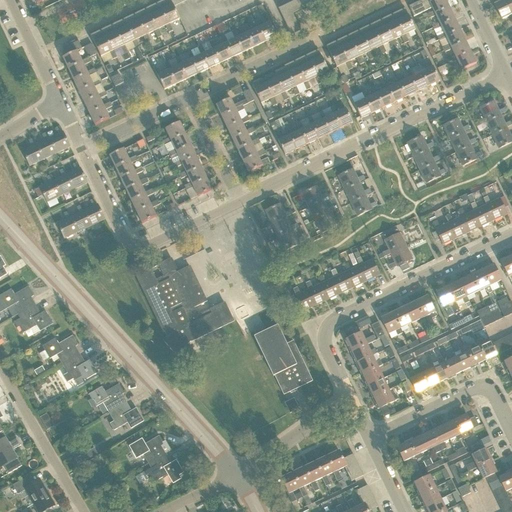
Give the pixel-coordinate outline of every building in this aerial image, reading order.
[(433,11),(434,14),(449,7),(445,0),(427,0),(410,8),(414,16),(432,8),(433,11)] [(494,5),(502,20),(511,14),(511,11),(506,0),(502,0),(503,1),(494,5)] [(161,10),(168,25),(166,26),(169,33),(173,31),(170,24),(180,19),(173,5),(161,10)] [(455,19),(449,7),(434,14),(433,11),(426,15),(428,19),(435,16),(438,23),(440,26),(455,19)] [(154,32),(158,39),(162,37),(158,30),(166,26),(168,25),(161,10),(150,15),(157,30),(154,32)] [(139,21),(146,36),(143,37),(145,41),(146,44),(151,42),(147,35),(154,32),(157,30),(150,15),(139,21)] [(401,37),(404,44),(408,42),(405,35),(415,30),(408,16),(397,21),(404,35),(401,37)] [(254,48),(266,42),(258,27),(260,26),(257,19),(253,21),(257,28),(250,31),(247,33),(254,48)] [(444,34),(445,37),(460,30),(455,19),(440,26),(438,23),(432,26),(434,30),(440,27),(444,34)] [(146,36),(139,21),(128,26),(135,41),(132,43),(135,50),(139,47),(138,44),(145,41),(143,37),(146,36)] [(266,42),(277,37),(269,21),(260,26),(258,27),(266,42)] [(401,37),(404,35),(397,21),(386,26),(393,41),(390,42),(393,49),(397,47),(394,40),(401,37)] [(243,53),(246,52),(254,48),(247,33),(250,31),(246,24),(242,26),(245,33),(239,37),(236,38),(243,53)] [(116,32),(124,47),(121,48),(124,55),(128,53),(125,46),(132,43),(135,41),(128,26),(116,32)] [(390,42),(393,41),(386,26),(375,32),(382,46),(379,48),(382,54),(386,53),(383,46),(390,42)] [(235,39),(227,42),(225,44),(232,59),(243,53),(236,38),(239,37),(235,30),(231,32),(235,39)] [(446,38),(449,45),(451,48),(465,41),(460,30),(445,37),(444,34),(437,37),(439,42),(446,38)] [(105,37),(112,52),(110,53),(113,61),(117,58),(114,51),(121,48),(124,47),(116,32),(105,37)] [(375,32),(363,37),(370,52),(367,53),(371,60),(375,58),(371,51),(379,48),(382,46),(375,32)] [(220,37),(223,44),(216,48),(214,49),(221,64),(232,59),(225,44),(227,42),(224,35),(220,37)] [(110,53),(112,52),(105,37),(94,42),(101,57),(110,53)] [(367,53),(370,52),(363,37),(352,43),(359,57),(356,59),(359,65),(363,63),(360,56),(367,53)] [(82,61),(77,51),(82,49),(79,41),(64,49),(67,56),(62,58),(68,69),(83,62),(84,65),(91,62),(89,58),(82,61)] [(216,48),(213,41),(209,43),(212,50),(205,53),(202,54),(210,69),(221,64),(214,49),(216,48)] [(454,56),(456,60),(471,52),(465,41),(451,48),(449,45),(442,49),(444,53),(451,50),(454,56)] [(92,43),(84,47),(89,57),(97,54),(92,43)] [(356,59),(359,57),(352,43),(341,48),(348,63),(345,64),(348,71),(352,69),(349,62),(356,59)] [(198,75),(210,69),(202,54),(205,53),(202,47),(198,49),(201,55),(194,59),(191,60),(198,75)] [(330,53),(337,68),(345,64),(348,63),(341,48),(330,53)] [(425,51),(420,53),(424,61),(429,59),(425,51)] [(187,80),(198,75),(191,60),(194,59),(191,52),(186,54),(190,61),(183,64),(180,65),(187,80)] [(476,64),(471,52),(456,60),(454,56),(448,59),(450,64),(456,61),(461,71),(476,64)] [(176,86),(187,80),(180,65),(183,64),(179,57),(175,59),(178,66),(172,69),(171,69),(169,70),(176,86)] [(322,57),(310,62),(317,77),(314,78),(318,85),(322,83),(319,76),(328,71),(322,57)] [(84,65),(83,62),(68,69),(73,80),(88,74),(89,77),(96,73),(94,69),(87,72),(84,65)] [(157,76),(165,91),(176,86),(169,70),(171,69),(168,62),(164,64),(167,71),(157,76)] [(314,78),(317,77),(310,62),(299,68),(306,82),(303,83),(307,90),(311,88),(307,81),(314,78)] [(114,72),(110,64),(105,66),(109,74),(114,72)] [(417,66),(421,73),(413,76),(410,78),(417,92),(428,87),(422,72),(425,71),(421,64),(417,66)] [(425,71),(422,72),(428,87),(440,81),(433,67),(425,71)] [(303,83),(306,82),(299,68),(288,73),(295,88),(292,89),(295,96),(299,94),(296,87),(303,83)] [(402,82),(399,83),(406,98),(417,92),(410,78),(413,76),(410,70),(406,72),(409,78),(402,82)] [(292,89),(295,88),(288,73),(277,79),(283,93),(280,94),(284,101),(288,99),(285,92),(292,89)] [(89,77),(88,74),(73,80),(79,92),(93,85),(95,88),(102,85),(100,81),(93,84),(89,77)] [(124,83),(120,75),(111,79),(115,87),(124,83)] [(346,75),(341,77),(345,85),(349,83),(346,75)] [(391,87),(388,89),(395,103),(406,98),(399,83),(402,82),(399,75),(395,77),(398,83),(391,87)] [(277,105),(274,98),(280,94),(283,93),(277,79),(265,84),(272,98),(269,100),(273,107),(277,105)] [(387,89),(380,92),(377,94),(384,108),(395,103),(388,89),(391,87),(388,80),(383,82),(387,89)] [(269,100),(272,98),(265,84),(254,89),(261,104),(269,100)] [(79,92),(84,103),(99,96),(100,99),(107,96),(105,92),(98,95),(95,88),(93,85),(79,92)] [(369,98),(365,99),(372,114),(384,108),(377,94),(380,92),(377,86),(372,88),(376,94),(369,98)] [(234,105),(231,98),(223,102),(218,105),(216,106),(221,117),(236,110),(238,113),(245,109),(243,106),(254,101),(249,90),(243,93),(246,99),(234,105)] [(364,100),(354,105),(361,119),(372,114),(365,99),(369,98),(365,91),(361,93),(364,100)] [(342,100),(338,92),(333,94),(337,102),(342,100)] [(220,95),(214,98),(218,105),(223,102),(220,95)] [(100,99),(99,96),(84,103),(89,114),(104,107),(106,110),(112,107),(110,103),(103,106),(100,99)] [(501,115),(494,102),(479,109),(486,123),(501,115)] [(330,134),(341,129),(334,115),(337,113),(334,106),(330,108),(333,115),(326,118),(323,120),(330,134)] [(89,114),(95,126),(109,119),(106,110),(104,107),(89,114)] [(341,129),(352,123),(345,109),(337,113),(334,115),(341,129)] [(221,117),(227,128),(242,121),(243,124),(250,121),(248,116),(241,119),(238,113),(236,110),(221,117)] [(270,111),(265,113),(269,121),(274,118),(270,111)] [(319,140),(330,134),(323,120),(326,118),(323,112),(319,114),(322,120),(315,124),(312,125),(319,140)] [(486,123),(492,136),(507,128),(501,115),(486,123)] [(307,145),(319,140),(312,125),(315,124),(312,117),(307,119),(310,126),(304,129),(300,130),(307,145)] [(464,133),(458,119),(443,126),(449,140),(464,133)] [(243,124),(242,121),(227,128),(232,139),(247,132),(248,135),(255,132),(253,127),(246,131),(243,124)] [(185,134),(180,122),(165,129),(170,138),(171,141),(185,134)] [(296,150),(298,149),(307,145),(300,130),(304,129),(300,122),(296,124),(299,131),(292,134),(289,136),(296,150)] [(285,156),(296,150),(289,136),(292,134),(289,128),(285,130),(288,136),(278,141),(285,156)] [(492,136),(498,149),(511,142),(511,138),(507,128),(492,136)] [(49,139),(56,153),(70,147),(63,132),(49,139)] [(248,135),(247,132),(232,139),(237,151),(252,143),(254,146),(260,143),(259,140),(258,139),(251,142),(248,135)] [(449,140),(456,153),(471,146),(464,133),(449,140)] [(171,141),(170,138),(163,142),(165,146),(172,143),(175,149),(176,152),(191,145),(185,134),(171,141)] [(428,150),(422,137),(407,144),(413,157),(428,150)] [(43,160),(56,153),(49,139),(36,145),(43,160)] [(143,139),(136,143),(139,148),(146,144),(143,139)] [(243,162),(257,155),(259,157),(266,154),(264,150),(257,153),(254,146),(252,143),(237,151),(243,162)] [(30,166),(43,160),(36,145),(23,152),(30,166)] [(181,161),(180,161),(182,163),(196,156),(191,145),(176,152),(175,149),(168,153),(170,157),(177,154),(181,161)] [(456,153),(462,167),(477,159),(471,146),(456,153)] [(124,149),(109,156),(115,167),(129,160),(131,164),(138,161),(136,156),(129,160),(124,149)] [(413,157),(420,170),(434,163),(428,150),(413,157)] [(259,157),(257,155),(243,162),(248,173),(263,166),(270,163),(267,158),(261,162),(259,157)] [(186,172),(187,174),(202,168),(196,156),(182,163),(180,161),(174,164),(176,168),(182,165),(186,172)] [(131,164),(129,160),(115,167),(120,179),(135,172),(136,175),(143,172),(141,167),(134,171),(131,164)] [(420,170),(426,184),(441,177),(434,163),(420,170)] [(191,183),(193,186),(207,179),(202,168),(187,174),(186,172),(179,175),(181,179),(188,176),(191,183)] [(67,175),(74,190),(87,183),(80,169),(67,175)] [(359,183),(353,170),(338,177),(344,190),(359,183)] [(120,179),(126,190),(140,183),(142,186),(149,183),(147,179),(140,182),(136,175),(135,172),(120,179)] [(60,196),(74,190),(67,175),(53,181),(60,196)] [(198,197),(212,190),(207,179),(193,186),(191,183),(184,186),(186,191),(193,187),(198,197)] [(47,202),(60,196),(53,181),(40,188),(44,195),(47,202)] [(417,184),(416,185),(417,188),(418,189),(419,192),(422,191),(427,188),(423,182),(417,184)] [(142,186),(140,183),(126,190),(131,201),(146,194),(147,197),(154,194),(152,190),(145,193),(142,186)] [(344,190),(350,203),(365,196),(359,183),(344,190)] [(323,200),(316,187),(302,194),(308,207),(323,200)] [(40,188),(35,190),(39,198),(44,195),(40,188)] [(131,201),(136,213),(151,205),(153,208),(159,205),(157,200),(151,204),(147,197),(146,194),(131,201)] [(350,203),(357,217),(372,210),(365,196),(350,203)] [(486,205),(494,221),(507,215),(499,199),(490,204),(487,197),(483,199),(486,205)] [(308,207),(315,221),(329,214),(323,200),(308,207)] [(474,211),(481,227),(494,221),(486,205),(477,209),(474,203),(471,205),(474,211)] [(287,218),(280,204),(265,212),(271,225),(287,218)] [(84,211),(91,226),(105,220),(98,205),(84,211)] [(153,208),(151,205),(136,213),(142,224),(157,217),(153,208)] [(458,211),(461,217),(469,233),(481,227),(474,211),(465,216),(462,209),(458,211)] [(78,232),(91,226),(84,211),(71,218),(78,232)] [(315,221),(321,234),(336,227),(329,214),(315,221)] [(448,223),(456,239),(469,233),(461,217),(452,222),(449,215),(445,217),(448,223)] [(64,239),(78,232),(71,218),(57,224),(64,239)] [(271,225),(278,238),(293,231),(287,218),(271,225)] [(439,228),(436,221),(433,223),(443,245),(456,239),(448,223),(439,228)] [(394,228),(383,233),(386,239),(397,234),(394,228)] [(278,238),(284,252),(299,244),(293,231),(278,238)] [(384,258),(391,254),(406,247),(400,234),(385,241),(389,251),(379,255),(380,259),(384,258)] [(391,254),(395,263),(388,266),(391,270),(400,266),(407,263),(412,260),(406,247),(391,254)] [(511,254),(511,255),(500,260),(510,282),(511,280),(511,254)] [(360,266),(367,282),(380,275),(373,260),(364,264),(361,258),(357,260),(360,266)] [(188,345),(191,342),(233,322),(224,303),(198,315),(194,307),(206,302),(203,296),(203,295),(189,266),(178,272),(171,259),(158,265),(163,277),(156,280),(150,269),(136,276),(163,333),(165,332),(167,337),(163,341),(184,365),(196,355),(188,345)] [(407,263),(400,266),(402,272),(410,269),(407,263)] [(345,266),(348,272),(347,273),(354,288),(367,282),(360,266),(351,270),(348,264),(345,266)] [(493,264),(481,269),(489,286),(501,281),(493,264)] [(492,292),(489,286),(481,269),(470,275),(478,292),(485,288),(486,292),(489,293),(492,292)] [(335,278),(334,278),(341,294),(354,288),(347,273),(339,276),(336,270),(332,272),(335,278)] [(478,292),(470,275),(459,280),(467,297),(478,292)] [(341,294),(334,278),(326,282),(323,276),(319,278),(322,284),(329,300),(341,294)] [(467,297),(459,280),(447,285),(455,302),(462,299),(465,304),(469,302),(467,297)] [(309,290),(316,305),(329,300),(322,284),(314,288),(311,282),(306,284),(309,290)] [(447,285),(435,291),(444,308),(450,305),(455,315),(460,312),(455,302),(447,285)] [(14,295),(11,289),(0,294),(0,309),(1,310),(7,307),(14,318),(18,315),(36,305),(31,298),(34,296),(28,287),(14,295)] [(316,305),(309,290),(301,294),(298,288),(293,290),(303,312),(316,305)] [(423,318),(430,315),(432,319),(436,316),(434,312),(435,312),(427,295),(415,301),(423,318)] [(499,307),(505,304),(509,302),(507,297),(497,302),(499,307)] [(415,301),(404,306),(412,323),(423,318),(415,301)] [(495,303),(486,307),(488,312),(492,311),(497,308),(495,303)] [(499,307),(498,307),(503,318),(510,315),(505,304),(499,307)] [(18,315),(20,319),(14,323),(17,328),(19,326),(23,333),(38,325),(40,330),(52,323),(45,311),(41,314),(36,305),(18,315)] [(392,312),(400,329),(412,323),(404,306),(392,312)] [(479,317),(485,314),(488,312),(486,307),(477,312),(479,316),(479,317)] [(492,311),(497,321),(502,318),(497,308),(492,311)] [(492,311),(488,312),(485,314),(490,324),(497,321),(492,311)] [(403,334),(400,329),(392,312),(380,317),(389,334),(391,338),(397,335),(398,336),(403,334)] [(472,314),(463,318),(466,323),(475,319),(472,314)] [(480,321),(482,325),(483,328),(490,324),(485,314),(479,317),(479,316),(478,317),(479,321),(480,321)] [(461,319),(452,324),(454,329),(463,324),(461,319)] [(482,325),(480,321),(479,321),(472,324),(474,329),(482,325)] [(385,335),(378,322),(371,325),(378,338),(385,335)] [(469,325),(460,330),(463,335),(472,330),(469,325)] [(264,326),(253,331),(255,337),(266,332),(264,327),(264,326)] [(255,337),(273,376),(274,376),(284,395),(312,381),(293,342),(287,345),(278,326),(266,332),(255,337)] [(440,329),(431,334),(433,339),(442,334),(440,329)] [(446,337),(449,341),(457,337),(455,332),(446,337)] [(350,353),(367,345),(376,341),(373,335),(364,340),(361,333),(344,341),(350,353)] [(429,335),(419,339),(422,344),(431,339),(429,335)] [(50,358),(56,354),(62,364),(80,354),(75,347),(78,345),(72,336),(59,344),(56,339),(43,347),(50,358)] [(438,341),(440,346),(449,341),(446,337),(438,341)] [(476,340),(479,347),(485,361),(497,355),(492,344),(490,341),(484,344),(481,338),(476,340)] [(503,352),(509,349),(504,338),(498,341),(503,352)] [(410,349),(420,345),(417,340),(408,345),(410,349)] [(497,355),(503,352),(498,341),(492,344),(497,355)] [(424,348),(426,352),(435,348),(433,343),(424,348)] [(468,344),(464,346),(474,366),(485,361),(479,347),(471,351),(468,344)] [(355,364),(372,356),(367,345),(350,353),(355,364)] [(406,346),(397,351),(399,355),(408,351),(406,346)] [(462,355),(456,358),(463,371),(474,366),(464,346),(459,348),(462,355)] [(393,357),(389,348),(385,350),(389,358),(393,357)] [(426,352),(424,348),(415,352),(418,358),(420,359),(427,356),(426,352)] [(85,363),(80,354),(62,364),(68,374),(64,376),(68,383),(74,380),(78,387),(87,382),(86,380),(97,373),(90,361),(85,363)] [(410,354),(401,358),(403,363),(412,359),(410,354)] [(361,376),(378,368),(382,365),(380,360),(375,362),(372,356),(355,364),(361,376)] [(440,365),(433,368),(438,379),(440,382),(451,377),(445,363),(442,357),(437,360),(440,365)] [(451,377),(463,371),(456,358),(445,363),(451,377)] [(394,370),(399,368),(395,359),(390,361),(394,370)] [(425,365),(419,368),(428,388),(440,382),(433,368),(428,371),(425,365)] [(42,367),(34,371),(37,375),(45,371),(42,367)] [(366,387),(383,379),(378,368),(361,376),(366,387)] [(417,376),(410,379),(417,393),(428,388),(419,368),(414,370),(417,376)] [(400,382),(404,380),(400,370),(396,372),(400,382)] [(366,387),(372,398),(389,390),(383,379),(366,387)] [(406,393),(410,391),(406,382),(401,384),(406,393)] [(124,394),(119,384),(105,393),(101,387),(89,395),(96,407),(102,403),(108,412),(126,402),(122,395),(124,394)] [(372,398),(377,410),(399,400),(396,394),(392,396),(389,390),(372,398)] [(297,410),(292,399),(284,404),(289,414),(297,410)] [(131,411),(126,402),(108,412),(113,421),(109,424),(114,431),(128,423),(131,428),(143,421),(136,409),(131,411)] [(461,418),(454,421),(461,435),(463,439),(463,440),(469,437),(466,432),(473,429),(466,415),(461,418)] [(461,435),(454,421),(443,426),(450,440),(456,437),(457,441),(463,439),(461,435)] [(450,440),(443,426),(432,431),(441,451),(447,448),(444,443),(450,440)] [(432,431),(420,437),(427,451),(433,448),(436,454),(441,451),(432,431)] [(143,455),(148,465),(166,455),(172,452),(166,442),(163,443),(159,436),(145,444),(142,439),(127,448),(135,460),(143,455)] [(6,437),(0,440),(0,467),(1,469),(4,467),(8,474),(22,466),(13,451),(21,446),(17,438),(9,442),(6,437)] [(416,456),(427,451),(420,437),(409,442),(416,456)] [(404,462),(416,456),(409,442),(397,448),(404,462)] [(471,451),(480,447),(477,443),(469,447),(471,451)] [(455,452),(456,453),(458,458),(466,454),(463,448),(455,452)] [(468,472),(477,468),(491,461),(486,449),(471,456),(474,462),(466,466),(468,472)] [(343,465),(341,460),(343,459),(339,451),(327,457),(334,473),(333,473),(337,481),(342,479),(338,471),(344,468),(343,465)] [(456,453),(446,458),(448,462),(458,458),(456,453)] [(343,465),(355,460),(353,454),(343,459),(341,460),(343,465)] [(171,463),(166,455),(148,465),(151,469),(142,474),(140,475),(138,477),(138,479),(139,481),(141,482),(144,482),(147,481),(151,478),(154,483),(168,475),(173,483),(181,479),(179,475),(183,473),(176,461),(171,463)] [(326,476),(333,473),(334,473),(327,457),(315,462),(323,478),(322,478),(326,486),(330,484),(326,476)] [(355,460),(343,465),(344,468),(346,471),(358,465),(355,460)] [(426,468),(424,469),(426,474),(436,469),(434,464),(433,465),(430,460),(423,463),(426,468)] [(436,469),(444,465),(442,460),(434,464),(436,469)] [(497,473),(491,461),(477,468),(482,480),(497,473)] [(315,482),(322,478),(323,478),(315,462),(304,468),(311,484),(314,492),(319,490),(315,482)] [(348,476),(360,471),(358,465),(346,471),(348,476)] [(449,467),(453,476),(457,474),(453,465),(449,467)] [(311,504),(307,495),(304,487),(311,484),(304,468),(292,473),(300,489),(299,489),(303,497),(307,506),(311,504)] [(444,480),(449,478),(445,469),(440,471),(444,480)] [(360,471),(348,476),(351,482),(363,476),(360,471)] [(412,480),(420,476),(418,471),(409,476),(412,480)] [(506,492),(505,491),(511,488),(511,475),(511,472),(499,478),(500,479),(503,486),(506,492)] [(299,489),(300,489),(292,473),(281,478),(288,493),(287,493),(291,503),(295,511),(300,509),(296,500),(292,493),(299,489)] [(486,478),(489,484),(500,479),(499,478),(497,473),(482,480),(486,478)] [(462,483),(457,474),(453,476),(457,485),(462,483)] [(73,479),(81,492),(86,489),(78,476),(73,479)] [(413,484),(418,496),(435,488),(430,476),(413,484)] [(25,479),(12,486),(17,495),(26,490),(38,511),(40,511),(55,504),(41,480),(30,487),(25,479)] [(500,479),(489,484),(492,491),(503,486),(500,479)] [(450,491),(454,489),(450,480),(446,482),(450,491)] [(458,489),(462,498),(470,494),(466,485),(458,489)] [(370,491),(367,486),(355,491),(358,497),(370,491)] [(492,491),(495,497),(506,492),(503,486),(492,491)] [(441,499),(435,488),(418,496),(424,507),(441,499)] [(370,491),(358,497),(360,502),(373,496),(370,491)] [(455,502),(460,500),(456,491),(451,493),(455,502)] [(495,497),(495,499),(498,503),(509,498),(506,492),(495,497)] [(373,496),(360,502),(362,505),(363,508),(375,502),(373,496)] [(501,510),(511,505),(511,504),(509,498),(498,503),(501,510)] [(442,511),(446,510),(441,499),(424,507),(425,511),(442,511)] [(350,511),(368,511),(367,511),(364,511),(363,508),(362,505),(355,509),(351,500),(346,502),(350,511)] [(462,511),(463,511),(467,510),(463,501),(458,503),(462,511)] [(375,502),(363,508),(364,511),(367,511),(368,511),(378,507),(375,502)]
